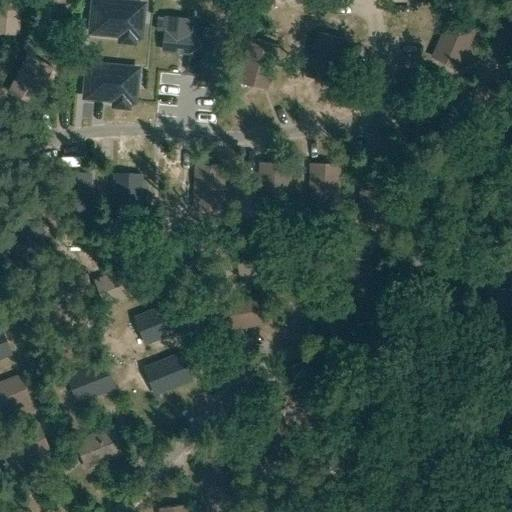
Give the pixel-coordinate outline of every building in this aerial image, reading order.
[(0,0),(0,34),(19,35),(19,0),(0,0)] [(207,67),(212,15),(156,10),(153,45),(188,48),(187,65),(207,67)] [(511,66),(511,18),(503,15),(487,57),(511,66)] [(121,69),(126,19),(97,16),(92,66),(121,69)] [(459,68),(475,27),(450,17),(434,59),(459,68)] [(303,79),(334,87),(346,43),(315,34),(303,79)] [(278,42),(249,37),(240,82),(269,87),(278,42)] [(59,73),(26,55),(10,83),(44,101),(59,73)] [(490,193),(491,150),(466,149),(465,192),(490,193)] [(439,198),(441,159),(413,158),(412,197),(439,198)] [(288,162),(259,162),(259,200),(288,200),(288,162)] [(337,164),(309,163),(308,201),(337,201),(337,164)] [(223,205),(223,164),(194,164),(193,206),(223,205)] [(29,200),(31,172),(2,170),(0,197),(29,200)] [(90,210),(91,172),(63,172),(62,210),(90,210)] [(143,173),(113,172),(112,210),(142,211),(143,173)] [(387,176),(363,176),(362,222),(386,223),(387,176)] [(38,264),(35,226),(13,227),(16,266),(38,264)] [(275,241),(235,248),(240,276),(280,268),(275,241)] [(104,307),(143,293),(133,264),(94,278),(104,307)] [(448,283),(420,281),(418,324),(445,326),(448,283)] [(511,297),(511,288),(487,286),(483,331),(509,333),(511,297)] [(231,330),(276,320),(268,290),(223,300),(231,330)] [(134,316),(146,344),(182,329),(171,301),(134,316)] [(376,317),(349,328),(364,368),(392,357),(376,317)] [(3,328),(0,328),(0,361),(15,356),(3,328)] [(177,355),(143,369),(156,401),(190,388),(177,355)] [(313,358),(286,368),(300,407),(327,397),(313,358)] [(104,360),(67,374),(79,404),(116,390),(104,360)] [(20,373),(0,380),(0,412),(31,401),(20,373)] [(463,438),(490,411),(472,393),(445,420),(463,438)] [(280,414),(254,424),(269,462),(295,451),(280,414)] [(511,457),(511,418),(489,441),(509,460),(511,457)] [(37,421),(1,434),(13,466),(48,453),(37,421)] [(124,454),(111,423),(74,439),(86,469),(124,454)] [(387,441),(367,423),(338,455),(359,473),(387,441)] [(235,456),(203,457),(206,504),(238,502),(235,456)]
